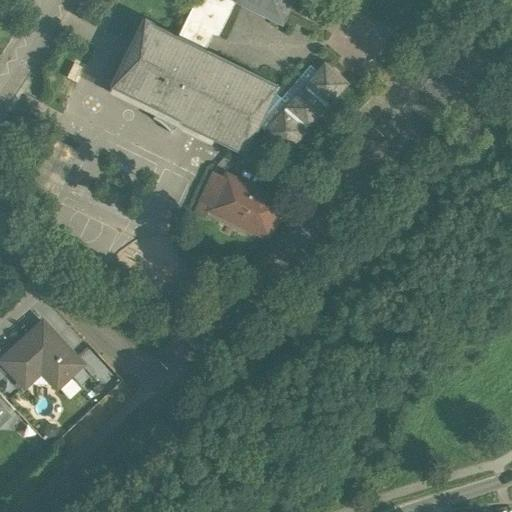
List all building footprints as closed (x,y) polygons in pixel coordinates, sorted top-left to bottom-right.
[(280,86),(205,49),(213,33),(219,36),(237,1),(284,23),(295,0),(197,0),(179,38),(142,19),(109,86),(159,110),(182,122),(246,153),(259,125),(276,93),(280,86)] [(264,129),(263,130),(288,153),(351,82),(326,60),(317,70),(264,129)] [(276,93),(259,125),(264,129),(317,70),(311,65),(282,98),(276,93)] [(182,122),(159,110),(151,118),(162,124),(168,131),(171,134),(182,122)] [(53,140),(26,194),(48,204),(75,151),(53,140)] [(239,181),(226,175),(214,201),(226,207),(239,181)] [(286,204),(239,181),(226,207),(222,216),(239,225),(243,218),(272,232),(286,204)] [(34,330),(0,362),(24,387),(41,371),(56,388),(67,377),(81,365),(49,330),(34,330)] [(96,357),(83,369),(105,392),(117,380),(96,357)] [(68,377),(56,388),(68,398),(79,388),(68,377)] [(0,424),(10,416),(0,405),(0,424)]
